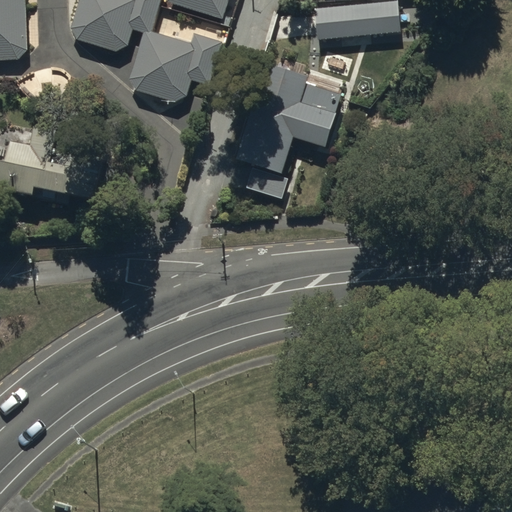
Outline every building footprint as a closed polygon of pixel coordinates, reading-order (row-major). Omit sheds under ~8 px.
[(0,0),(0,65),(22,65),(32,54),(29,0),(0,0)] [(82,0),(72,31),(77,44),(117,57),(129,51),(134,35),(143,38),(131,85),(136,94),(178,108),(189,100),(193,85),(212,91),(225,47),(195,39),(193,47),(154,36),(163,0),(82,0)] [(169,0),(167,8),(223,26),(231,0),(169,0)] [(401,7),(319,13),(320,41),(402,37),(401,7)] [(312,83),(268,69),(238,166),(286,181),(297,144),(329,154),(345,101),(310,90),(312,83)] [(0,123),(0,184),(99,209),(113,147),(1,122),(0,123)]
